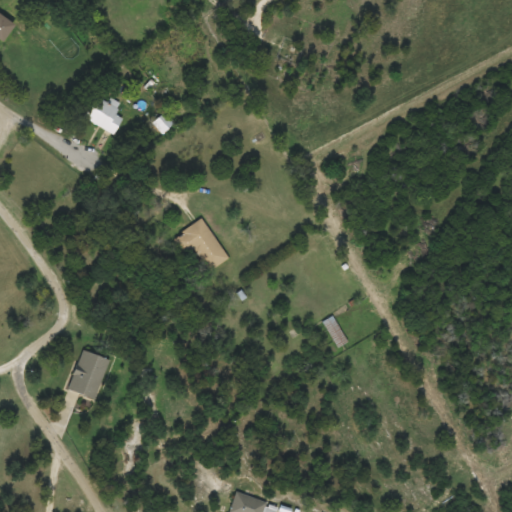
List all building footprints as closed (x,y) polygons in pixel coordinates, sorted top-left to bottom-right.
[(0,40),(1,41),(13,26),(0,14),(0,40)] [(119,104),(109,98),(107,102),(95,95),(82,118),(113,134),(121,119),(113,114),(119,104)] [(172,124),(163,114),(152,123),(161,133),(172,124)] [(228,258),(201,219),(173,238),(184,254),(193,248),(209,271),(228,258)] [(347,342),(331,316),(321,322),(337,348),(347,342)] [(66,389),(93,400),(108,360),(82,350),(66,389)] [(262,511),(266,503),(236,492),(228,511),(262,511)]
